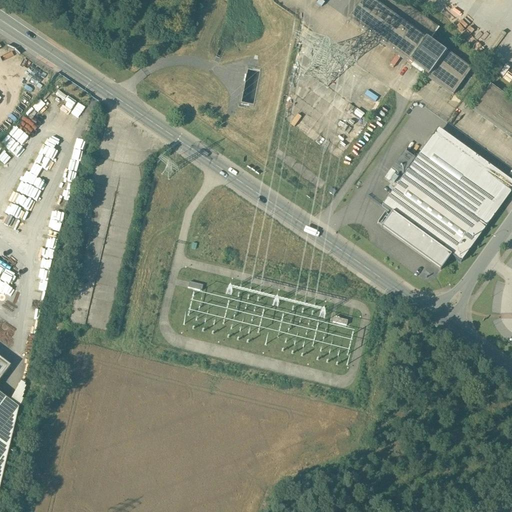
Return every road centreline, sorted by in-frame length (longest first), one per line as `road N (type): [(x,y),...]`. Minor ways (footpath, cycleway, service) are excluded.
road 1 (secondary): [(0,19),(438,320)]
road 2 (unclassified): [(511,221),(438,320)]
